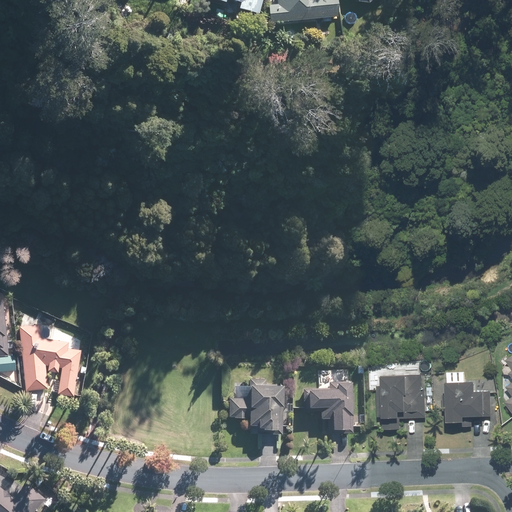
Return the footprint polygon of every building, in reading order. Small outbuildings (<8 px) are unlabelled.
[(210,0),(255,14),(259,0),(210,0)] [(275,0),(276,5),(266,6),(268,24),(335,17),(333,0),(275,0)] [(53,322),(21,322),(28,388),(49,387),(48,364),(63,365),(59,393),(75,395),(83,344),(53,322)] [(511,358),(504,364),(511,373),(507,376),(511,381),(511,384),(505,390),(511,398),(503,404),(511,415),(511,358)] [(386,415),(428,417),(429,392),(423,392),(424,374),(387,373),(386,415)] [(285,432),(287,382),(268,381),(268,376),(252,376),(252,384),(236,384),(236,396),(230,396),(230,415),(253,416),(253,424),(268,425),(267,432),(285,432)] [(356,431),(358,377),(341,377),(341,385),(312,384),(312,403),(322,403),(322,415),(336,415),(336,425),(341,425),(341,430),(356,431)] [(471,385),(452,385),(451,418),(480,418),(480,395),(471,395),(471,385)] [(0,511),(33,511),(40,504),(0,468),(0,511)]
